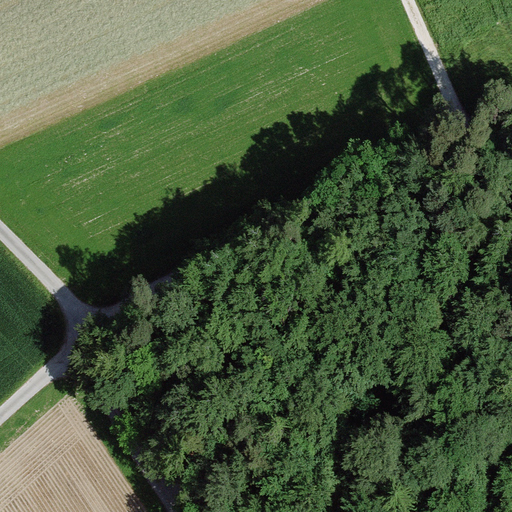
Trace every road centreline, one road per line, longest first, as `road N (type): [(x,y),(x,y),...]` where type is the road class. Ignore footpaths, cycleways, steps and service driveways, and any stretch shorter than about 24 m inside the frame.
road 1 (track): [(511,120),(90,331)]
road 2 (unclassified): [(0,229),(90,331),(116,402),(184,511)]
road 3 (track): [(467,141),(406,0)]
road 4 (track): [(0,412),(90,331)]
